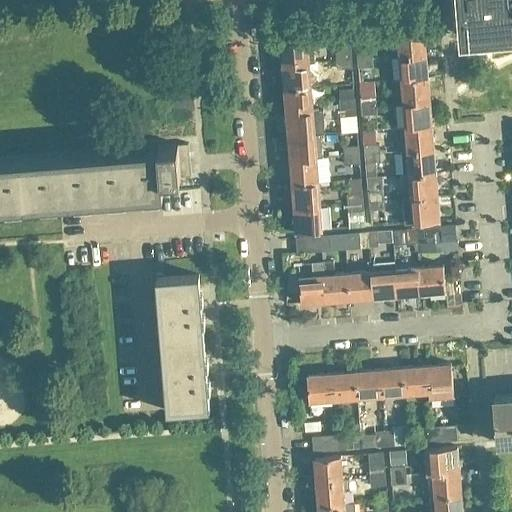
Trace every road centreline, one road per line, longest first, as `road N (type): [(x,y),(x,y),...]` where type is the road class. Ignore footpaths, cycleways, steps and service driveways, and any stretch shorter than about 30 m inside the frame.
road 1 (residential): [(260,338),(496,321),(481,124)]
road 2 (residential): [(250,221),(231,0)]
road 3 (residential): [(275,511),(260,338)]
road 4 (residential): [(140,397),(128,227)]
road 5 (residential): [(128,227),(250,221)]
